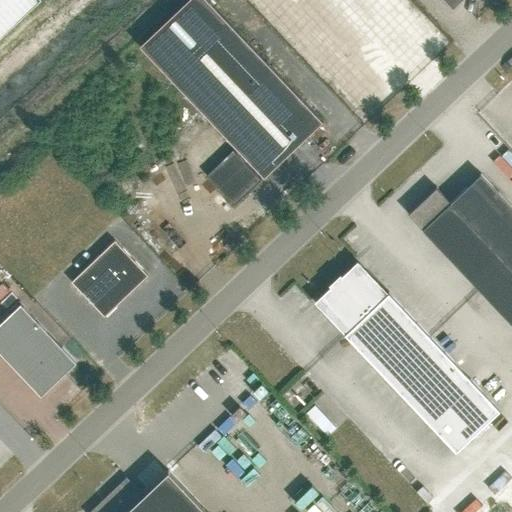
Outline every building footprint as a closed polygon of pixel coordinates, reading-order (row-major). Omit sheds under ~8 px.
[(0,0),(0,36),(39,0),(0,0)] [(207,0),(186,0),(139,45),(264,176),(323,121),(207,0)] [(377,91),(360,109),(372,121),(389,102),(377,91)] [(235,204),(261,179),(233,149),(206,175),(235,204)] [(511,206),(481,173),(466,187),(450,202),(451,202),(511,267),(511,206)] [(451,202),(450,202),(436,187),(408,213),(422,228),(422,229),(511,324),(511,267),(451,202)] [(115,240),(71,281),(91,302),(92,301),(104,314),(131,289),(132,290),(148,275),(115,240)] [(456,451),(499,410),(389,292),(387,294),(359,264),(319,302),(347,332),(345,334),(456,451)] [(0,323),(0,352),(41,396),(76,362),(21,304),(0,323)] [(127,476),(88,511),(208,511),(169,470),(143,494),(127,476)]
